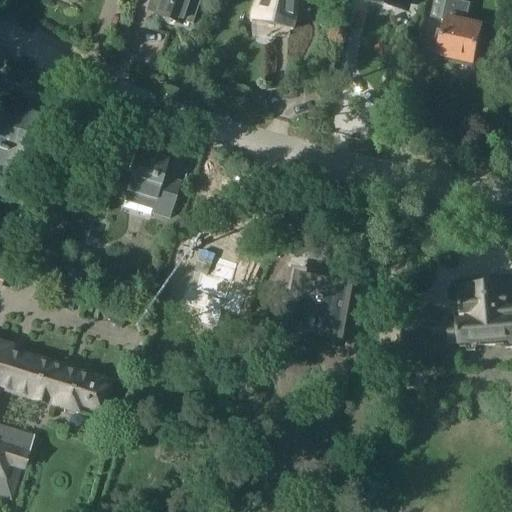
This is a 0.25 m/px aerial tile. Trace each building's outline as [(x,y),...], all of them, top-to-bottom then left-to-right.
[(148,0),(146,6),(156,9),(154,16),(178,24),(179,20),(189,23),(196,0),(148,0)] [(255,0),(250,14),(250,20),(291,30),(293,24),(295,8),(309,11),(311,0),(255,0)] [(368,0),(368,2),(398,9),(398,8),(406,3),(406,0),(368,0)] [(432,0),(430,9),(442,12),(444,0),(432,0)] [(469,4),(450,0),(444,0),(442,12),(440,19),(444,19),(436,59),(455,63),(456,59),(473,63),(481,27),(464,24),(469,4)] [(0,166),(17,172),(23,155),(33,159),(46,119),(24,112),(20,122),(0,114),(0,166)] [(63,153),(50,149),(44,165),(58,169),(63,153)] [(131,174),(123,201),(152,210),(151,213),(169,219),(180,183),(162,178),(167,161),(150,156),(149,159),(134,155),(128,173),(131,174)] [(204,274),(194,302),(205,305),(199,324),(219,330),(225,312),(241,317),(249,295),(235,290),(237,283),(235,282),(239,271),(218,264),(214,277),(204,274)] [(326,284),(322,283),(318,282),(319,278),(295,274),(290,301),(281,300),(280,306),(279,306),(277,317),(278,317),(276,331),(308,337),(309,329),(311,329),(311,327),(325,329),(339,332),(339,330),(340,327),(341,327),(343,316),(342,316),(344,303),(348,284),(327,280),(326,284)] [(408,327),(392,328),(393,348),(409,347),(408,336),(447,334),(448,351),(464,350),(464,354),(476,353),(475,349),(502,347),(502,351),(511,349),(511,284),(511,282),(459,286),(461,321),(457,321),(457,325),(408,328),(408,327)] [(8,352),(9,349),(0,345),(0,499),(10,502),(30,438),(0,428),(0,390),(97,421),(108,383),(8,352)]
